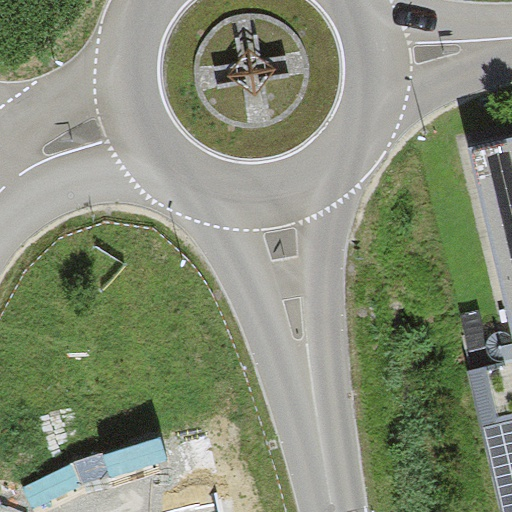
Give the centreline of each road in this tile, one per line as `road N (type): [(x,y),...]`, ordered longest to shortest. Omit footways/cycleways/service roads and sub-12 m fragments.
road 1 (secondary): [(336,511),(270,197)]
road 2 (secondary): [(270,197),(308,184),(362,127),(373,89),(372,49)]
road 3 (secondary): [(132,122),(155,158),(188,183),(228,197),(270,197)]
road 4 (residential): [(0,196),(132,122)]
road 5 (residential): [(372,49),(511,33)]
road 6 (secondary): [(148,0),(125,46),(132,122)]
